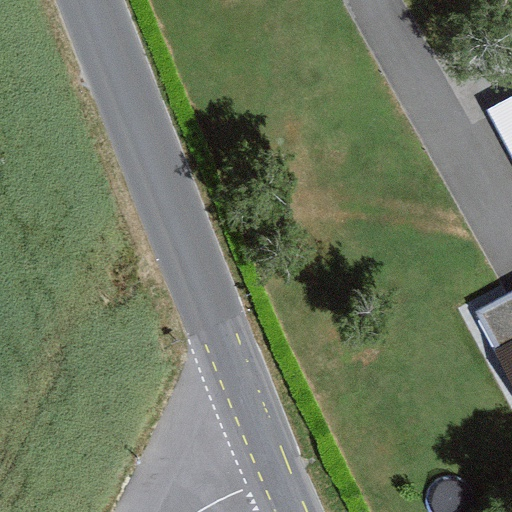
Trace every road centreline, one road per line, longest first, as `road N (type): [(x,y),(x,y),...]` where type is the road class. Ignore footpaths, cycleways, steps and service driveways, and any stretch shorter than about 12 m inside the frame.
road 1 (tertiary): [(246,404),(92,0)]
road 2 (residential): [(154,511),(246,404)]
